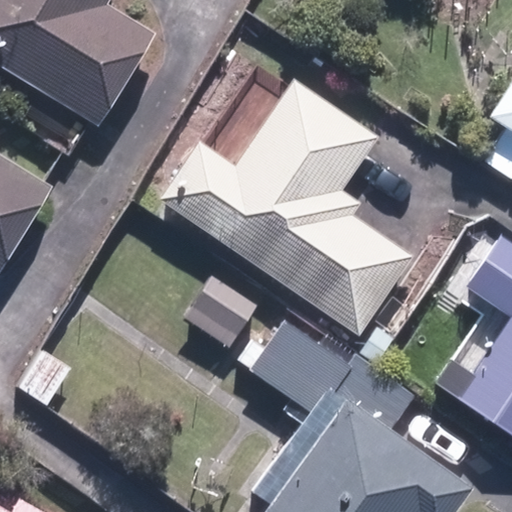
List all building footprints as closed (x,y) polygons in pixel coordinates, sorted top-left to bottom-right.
[(0,0),(0,77),(90,132),(148,36),(100,8),(104,0),(0,0)] [(417,0),(417,2),(415,7),(415,12),(416,17),(418,22),(420,27),(423,31),(427,34),(431,37),(436,39),(441,40),(447,41),(453,40),(457,38),(462,36),(466,32),(470,28),(472,24),(474,19),(475,14),(475,9),(475,4),(473,0),(417,0)] [(511,57),(469,123),(491,137),(474,164),(511,188),(511,57)] [(191,144),(150,204),(349,340),(405,260),(349,223),(359,209),(334,193),(370,141),(284,82),(225,167),(191,144)] [(0,163),(0,267),(47,192),(0,163)] [(511,254),(488,239),(452,295),(478,311),(425,393),(511,449),(511,254)] [(206,279),(176,322),(219,352),(249,309),(206,279)] [(409,397),(283,308),(237,372),(295,414),(236,497),(255,511),(254,511),(447,511),(461,493),(381,436),(409,397)] [(68,367),(35,348),(8,393),(41,413),(68,367)] [(0,511),(32,511),(11,501),(4,511),(1,511),(0,511)]
